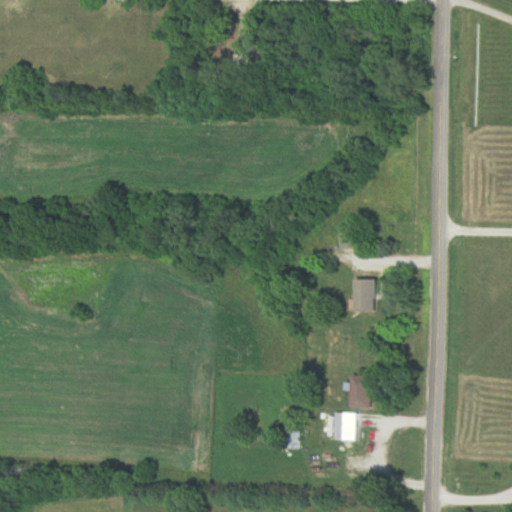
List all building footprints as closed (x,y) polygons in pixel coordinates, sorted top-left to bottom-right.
[(366,233),(341,233),(341,249),(366,249),(366,233)] [(378,279),(358,279),(358,312),(378,312),(378,279)] [(355,407),(374,407),(374,375),(355,375),(355,407)] [(358,412),(337,412),(337,439),(358,439),(358,412)] [(300,449),(300,427),(281,427),(281,449),(300,449)]
